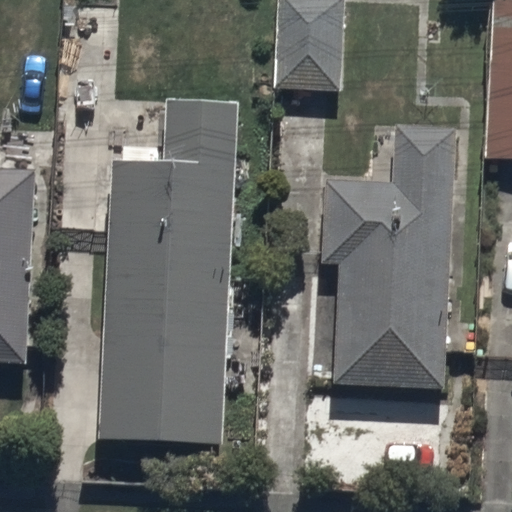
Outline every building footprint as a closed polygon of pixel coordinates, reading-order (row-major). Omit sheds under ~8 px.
[(487,177),(511,177),(511,9),(493,9),(488,110),(464,108),(462,141),(489,142),(487,177)] [(345,107),(347,11),(280,10),(278,106),(345,107)] [(226,468),(241,120),(167,117),(165,178),(115,176),(103,462),(226,468)] [(449,409),(459,145),(397,143),(395,200),(325,198),(322,283),(340,284),(336,405),(449,409)] [(40,188),(0,186),(0,380),(31,382),(40,188)]
